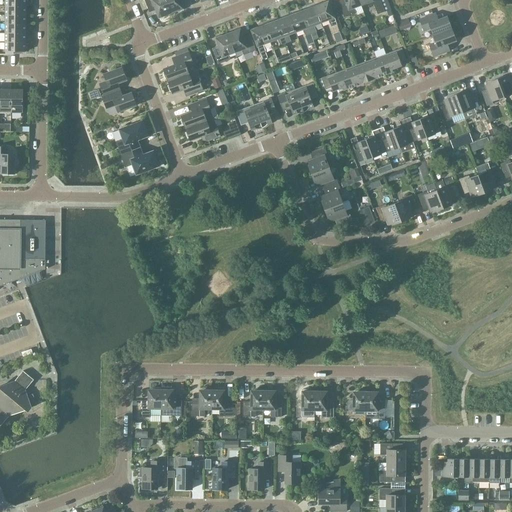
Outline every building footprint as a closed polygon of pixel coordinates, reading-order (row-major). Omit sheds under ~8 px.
[(143,14),(148,12),(143,0),(137,0),(143,14)] [(170,13),(165,0),(144,0),(148,8),(154,6),(159,19),(165,17),(164,15),(170,13)] [(177,12),(183,10),(179,0),(165,0),(170,13),(177,10),(177,12)] [(354,7),(361,5),(358,0),(344,0),(346,3),(339,5),(344,17),(356,12),(354,7)] [(384,11),(379,0),(358,0),(361,5),(367,3),(369,8),(374,6),(377,14),(384,11)] [(331,27),(336,24),(328,1),(321,4),(320,3),(314,5),(321,22),(328,20),(331,27)] [(314,25),(321,22),(314,5),(309,7),(309,8),(302,11),(311,34),(316,32),(314,25)] [(26,15),(26,6),(5,6),(5,15),(26,15)] [(305,36),(311,34),(302,11),(295,14),(295,12),(289,14),(295,32),(303,29),(305,36)] [(451,29),(446,16),(437,20),(435,13),(419,19),(424,31),(430,28),(433,35),(451,29)] [(288,35),(295,32),(289,14),(283,16),(284,18),(277,20),(285,43),(291,41),(288,35)] [(26,24),(26,15),(5,15),(5,24),(26,24)] [(280,46),(285,43),(277,20),(270,23),(269,22),(263,24),(270,41),(277,39),(280,46)] [(25,33),(26,24),(5,24),(5,33),(25,33)] [(263,44),(270,41),(263,24),(258,26),(258,27),(251,30),(260,53),(265,51),(263,44)] [(243,55),(255,50),(251,38),(244,41),(239,28),(234,30),(234,31),(228,34),(235,52),(241,50),(243,55)] [(447,44),(455,41),(451,29),(433,35),(435,42),(429,45),(433,56),(449,50),(447,44)] [(25,42),(25,33),(5,33),(5,42),(25,42)] [(228,55),(235,52),(228,34),(221,36),(221,35),(215,37),(220,50),(213,52),(218,64),(230,60),(228,55)] [(25,51),(25,42),(5,42),(5,51),(25,51)] [(385,54),(392,72),(397,70),(396,68),(401,65),(400,62),(406,60),(401,48),(385,54)] [(189,74),(186,67),(193,64),(188,52),(172,58),(174,65),(163,69),(168,81),(189,74)] [(382,75),(392,72),(385,54),(376,58),(382,75)] [(373,79),(382,75),(376,58),(366,61),(373,79)] [(363,83),(373,79),(366,61),(356,65),(363,83)] [(363,83),(356,65),(346,69),(353,86),(362,83),(363,83)] [(117,83),(126,80),(122,67),(104,74),(106,81),(100,84),(104,95),(120,90),(117,83)] [(343,90),(353,86),(346,69),(336,72),(343,90)] [(339,92),(343,90),(336,72),(321,78),(325,90),(331,88),(332,91),(338,89),(339,92)] [(198,78),(191,80),(189,74),(168,81),(172,94),(183,89),(186,96),(203,90),(198,78)] [(503,97),(511,93),(511,79),(511,80),(510,75),(506,77),(505,76),(497,79),(503,97)] [(491,101),(503,97),(497,79),(488,82),(489,83),(485,85),(486,89),(481,91),(487,106),(492,104),(491,101)] [(270,93),(277,90),(275,81),(267,83),(270,93)] [(295,89),(303,112),(306,111),(307,110),(309,109),(313,107),(309,96),(317,94),(312,83),(295,89)] [(0,112),(11,113),(11,89),(0,89),(0,112)] [(11,113),(22,113),(23,90),(11,89),(11,113)] [(301,113),(303,112),(295,89),(277,96),(281,107),(288,104),(292,115),(297,113),(299,113),(301,113)] [(136,105),(131,93),(122,96),(120,90),(104,95),(102,96),(106,108),(115,105),(118,112),(136,105)] [(476,93),(470,95),(468,91),(464,92),(464,91),(456,94),(462,112),(474,108),(475,110),(481,108),(476,93)] [(450,117),(462,112),(456,94),(447,98),(448,99),(444,100),(445,105),(440,107),(445,121),(451,119),(450,117)] [(268,112),(275,109),(271,98),(253,105),(262,128),(264,127),(266,126),(267,124),(272,122),(268,112)] [(185,128),(213,118),(206,99),(189,105),(192,112),(180,116),(185,128)] [(259,128),(262,128),(253,105),(236,111),(240,122),(247,120),(251,130),(255,129),(257,129),(259,128)] [(435,134),(434,133),(440,131),(431,109),(425,111),(427,116),(420,119),(426,137),(435,134)] [(420,119),(412,122),(410,117),(404,119),(413,141),(418,140),(426,137),(420,119)] [(201,136),(203,142),(220,136),(213,118),(185,128),(190,141),(201,136)] [(407,143),(413,141),(404,119),(398,121),(400,126),(393,129),(399,147),(408,144),(407,143)] [(135,149),(132,141),(147,136),(142,121),(119,129),(123,139),(115,142),(120,155),(135,149)] [(393,129),(385,132),(383,127),(377,129),(386,152),(391,150),(399,147),(393,129)] [(380,153),(386,152),(377,129),(371,131),(373,136),(366,139),(372,157),(381,154),(380,153)] [(366,139),(358,142),(356,137),(350,139),(358,162),(364,160),(372,157),(366,139)] [(0,146),(0,163),(1,164),(1,173),(14,174),(15,154),(7,154),(7,147),(0,146)] [(311,174),(329,167),(326,159),(328,158),(325,148),(310,154),(312,159),(307,161),(309,165),(308,165),(311,174)] [(153,151),(138,156),(135,149),(120,155),(125,167),(132,165),(136,174),(158,166),(153,151)] [(511,161),(510,162),(510,160),(500,164),(505,178),(511,176),(511,179),(511,161)] [(487,163),(475,167),(477,175),(484,193),(493,189),(492,188),(496,187),(494,182),(500,180),(494,166),(489,168),(487,163)] [(338,184),(334,174),(332,175),(329,167),(311,174),(314,182),(315,182),(317,186),(321,184),(323,189),(338,184)] [(476,196),(484,193),(477,175),(469,178),(468,175),(459,179),(464,194),(470,192),(471,196),(475,195),(476,196)] [(453,198),(459,196),(451,176),(434,183),(436,190),(443,208),(451,205),(451,204),(455,202),(453,198)] [(325,195),(321,197),(322,201),(321,201),(324,209),(342,203),(339,195),(342,194),(338,184),(323,189),(325,195)] [(434,211),(443,208),(436,190),(428,193),(427,191),(417,194),(423,209),(428,207),(430,211),(434,210),(434,211)] [(401,221),(409,218),(409,217),(413,215),(411,211),(417,209),(411,194),(401,198),(402,200),(394,203),(401,221)] [(345,211),(344,207),(349,205),(348,201),(324,209),(327,218),(329,217),(330,221),(334,220),(337,225),(351,220),(348,210),(345,211)] [(392,224),(401,221),(394,203),(386,206),(385,204),(375,208),(381,222),(386,220),(388,225),(392,223),(392,224)] [(359,210),(365,225),(374,221),(369,206),(359,210)] [(45,220),(20,220),(0,219),(0,285),(44,269),(45,269),(45,220)] [(19,360),(31,357),(29,352),(18,355),(19,360)] [(0,425),(0,426),(9,415),(31,407),(25,390),(33,380),(23,371),(14,381),(0,386),(0,425)] [(224,390),(224,388),(218,388),(218,390),(213,391),(213,410),(219,409),(219,416),(237,416),(237,408),(232,408),(232,401),(224,401),(224,390)] [(142,400),(142,417),(150,417),(150,415),(160,416),(160,408),(161,390),(148,389),(148,401),(142,400)] [(160,408),(160,416),(181,416),(181,398),(173,398),(173,390),(161,390),(160,408)] [(213,410),(213,391),(201,391),(201,402),(193,402),(193,417),(206,417),(206,410),(213,410)] [(263,409),(263,391),(251,391),(250,402),(242,402),(242,416),(255,417),(255,409),(263,409)] [(275,402),(275,391),(263,391),(263,409),(270,409),(270,417),(281,417),(281,402),(275,402)] [(314,410),(314,391),(302,391),(302,402),(296,402),(296,417),(307,417),(307,410),(314,410)] [(326,402),(326,391),(314,391),(314,410),(321,410),(321,417),(333,417),(333,403),(326,402)] [(365,417),(365,392),(353,392),(353,403),(347,403),(347,415),(353,415),(353,417),(365,417)] [(377,403),(378,392),(365,392),(365,417),(372,417),(372,418),(384,418),(384,403),(377,403)] [(387,463),(404,463),(404,450),(391,450),(391,443),(380,443),(380,455),(387,455),(387,463)] [(285,469),(285,483),(299,483),(300,471),(304,471),(304,463),(300,463),(291,462),(291,456),(278,456),(278,469),(285,469)] [(458,477),(458,459),(448,459),(448,462),(442,462),(441,476),(458,477)] [(468,483),(469,459),(458,459),(458,477),(464,477),(464,483),(468,483)] [(478,483),(479,459),(469,459),(468,483),(478,483)] [(489,483),(489,459),(479,459),(478,483),(489,483)] [(499,477),(499,459),(489,459),(489,483),(499,483),(499,477)] [(499,459),(499,477),(509,477),(509,459),(499,459)] [(142,476),(142,488),(157,489),(157,475),(164,475),(164,461),(151,461),(151,468),(143,468),(140,468),(140,476),(142,476)] [(177,468),(177,489),(191,489),(191,475),(198,475),(199,462),(186,462),(186,468),(177,468)] [(213,468),(213,489),(227,489),(227,475),(234,475),(235,462),(222,462),(222,469),(213,468)] [(249,469),(249,490),(263,490),(263,476),(271,476),(271,463),(258,462),(258,469),(249,469)] [(404,476),(404,463),(387,463),(387,470),(379,470),(379,482),(391,482),(391,475),(404,476)] [(319,489),(319,504),(332,504),(332,511),(346,511),(346,499),(339,498),(339,490),(337,481),(333,481),(322,483),(322,490),(319,489)] [(386,508),(404,508),(404,495),(391,495),(391,488),(379,488),(379,500),(386,500),(386,508)] [(458,490),(458,499),(458,500),(468,500),(468,490),(458,490)] [(499,500),(502,500),(509,500),(509,490),(499,490),(499,500)]
